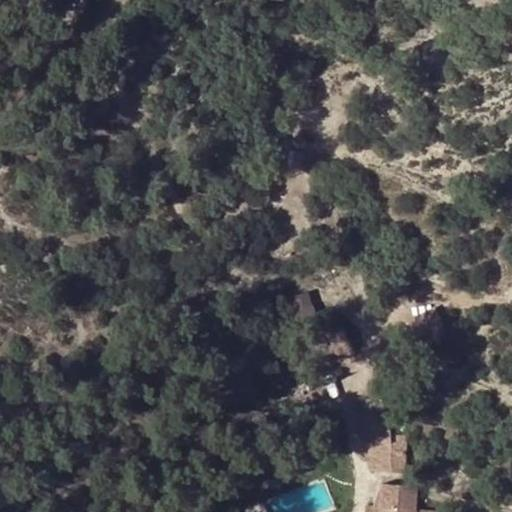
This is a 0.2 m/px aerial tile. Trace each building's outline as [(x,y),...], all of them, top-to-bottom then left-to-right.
[(362,444),(390,444),(389,436),(388,423),(355,418),(362,444)] [(406,437),(389,436),(390,444),(390,452),(405,453),(406,437)] [(362,444),(371,473),(391,474),(390,452),(390,444),(362,444)] [(391,474),(404,475),(405,453),(390,452),(391,474)] [(378,508),(364,507),(364,511),(432,511),(433,511),(416,510),(416,487),(380,485),(378,508)]
